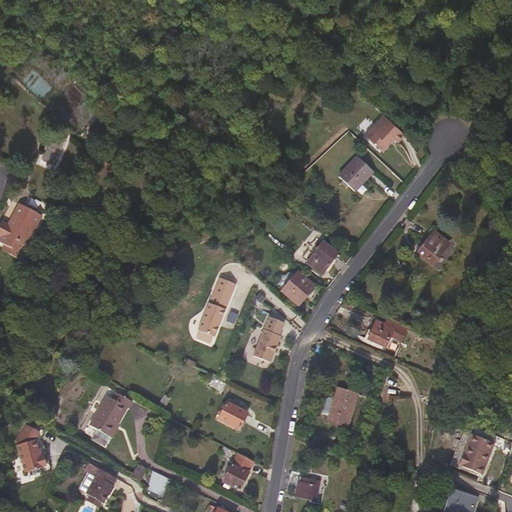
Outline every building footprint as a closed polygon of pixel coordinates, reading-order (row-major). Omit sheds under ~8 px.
[(396,144),(403,136),(390,123),(383,116),(364,137),(380,153),(392,140),(396,144)] [(282,157),(294,145),(288,138),(276,150),(282,157)] [(337,177),(341,182),(339,184),(344,188),(346,186),(353,193),(372,173),(356,158),(337,177)] [(0,252),(15,261),(38,217),(19,207),(15,205),(4,225),(0,223),(0,246),(0,247),(0,252)] [(431,266),(447,244),(432,232),(415,254),(431,266)] [(317,278),(333,258),(318,246),(302,267),(317,278)] [(211,341),(218,322),(231,288),(230,287),(233,280),(219,275),(216,282),(215,281),(194,334),(211,341)] [(294,310),(305,296),(311,291),(294,276),(276,296),(294,310)] [(397,345),(402,333),(381,323),(379,328),(371,325),(363,343),(381,351),(386,340),(397,345)] [(271,359),(279,339),(262,332),(252,360),(269,367),(271,359)] [(368,400),(372,389),(365,386),(349,382),(345,392),(336,389),(326,422),(347,428),(356,396),(368,400)] [(117,427),(126,410),(127,411),(132,403),(115,394),(112,400),(106,397),(89,427),(98,432),(93,440),(103,446),(115,426),(117,427)] [(158,416),(167,403),(161,399),(153,412),(158,416)] [(235,434),(244,417),(222,406),(214,423),(235,434)] [(46,467),(43,456),(40,458),(35,441),(39,434),(26,427),(16,444),(25,475),(43,470),(43,468),(46,467)] [(480,466),(488,446),(468,439),(461,459),(480,466)] [(239,492),(254,463),(237,455),(222,483),(239,492)] [(80,492),(86,495),(89,497),(85,504),(97,511),(101,504),(102,505),(112,488),(112,486),(115,480),(89,465),(84,474),(89,476),(80,492)] [(135,485),(142,473),(135,468),(128,481),(135,485)] [(167,484),(157,479),(149,475),(144,493),(159,500),(167,484)] [(315,506),(319,484),(299,479),(295,500),(310,503),(309,505),(315,506)] [(468,511),(471,501),(448,494),(442,511),(468,511)]
